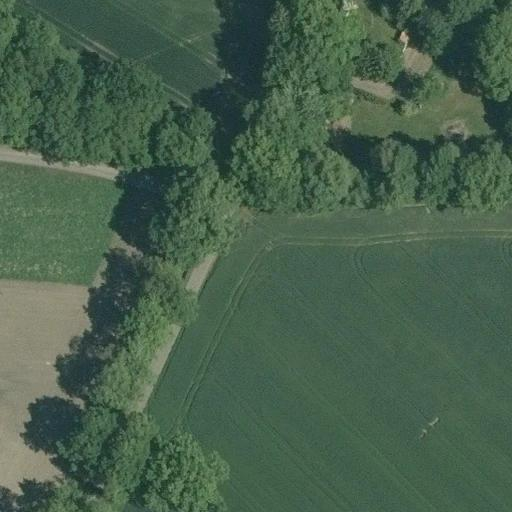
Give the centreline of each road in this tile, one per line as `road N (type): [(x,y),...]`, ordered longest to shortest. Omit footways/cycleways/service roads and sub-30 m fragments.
road 1 (track): [(342,0),(332,19),(282,30),(283,71),(226,197),(193,198),(102,168),(0,155)]
road 2 (unclassified): [(226,197),(89,511)]
